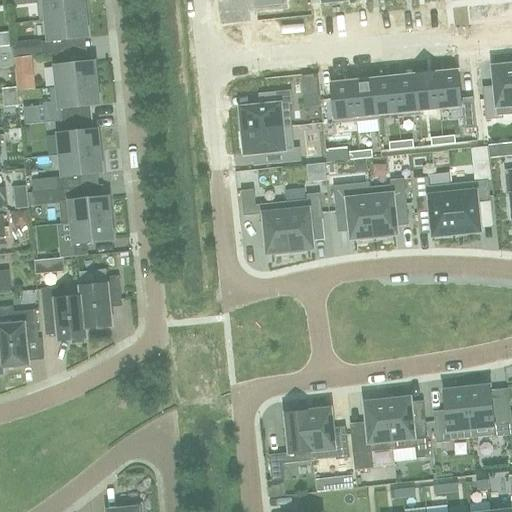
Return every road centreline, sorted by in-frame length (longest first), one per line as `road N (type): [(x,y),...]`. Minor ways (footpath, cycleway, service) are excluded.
road 1 (residential): [(0,416),(102,377),(157,339),(123,0)]
road 2 (residential): [(203,69),(511,34)]
road 3 (residential): [(177,511),(173,468),(154,432),(51,511)]
road 4 (residential): [(310,280),(396,267),(511,268)]
road 5 (residential): [(226,268),(203,69)]
road 6 (residential): [(511,345),(325,378)]
